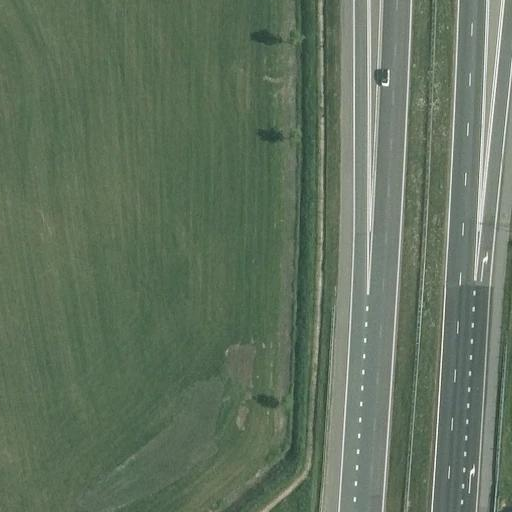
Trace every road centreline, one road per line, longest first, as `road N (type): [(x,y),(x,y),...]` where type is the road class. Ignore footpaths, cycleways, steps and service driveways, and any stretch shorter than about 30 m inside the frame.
road 1 (track): [(263,511),(308,463),(321,0)]
road 2 (motorway): [(359,0),(380,291)]
road 3 (motorway): [(396,0),(380,291)]
road 4 (motorway): [(459,284),(494,142),(509,0)]
road 5 (motorway): [(459,284),(471,0)]
road 6 (motorway): [(445,511),(459,284)]
road 7 (motorway): [(380,291),(367,511)]
